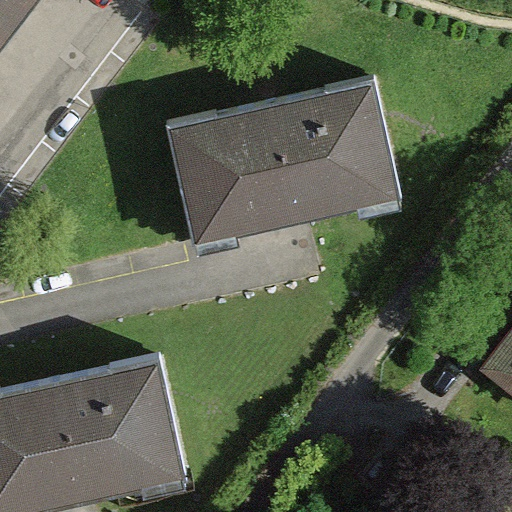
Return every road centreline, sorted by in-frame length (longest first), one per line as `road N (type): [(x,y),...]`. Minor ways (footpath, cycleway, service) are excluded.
road 1 (residential): [(256,511),(511,190)]
road 2 (unknown): [(0,319),(73,318),(321,269)]
road 3 (residential): [(0,131),(101,0)]
